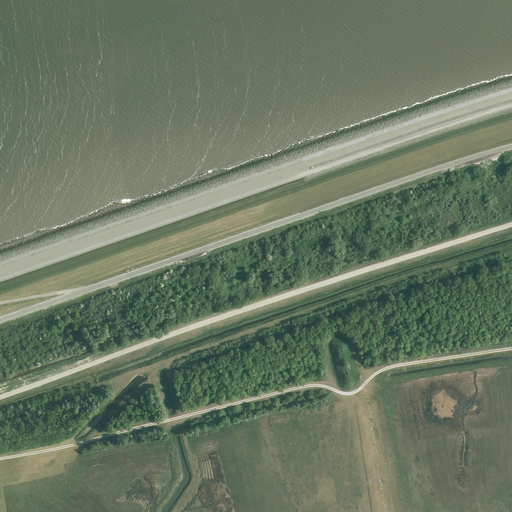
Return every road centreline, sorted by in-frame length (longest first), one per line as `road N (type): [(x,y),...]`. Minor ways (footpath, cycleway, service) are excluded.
road 1 (track): [(511,89),(0,262)]
road 2 (track): [(0,394),(511,224)]
